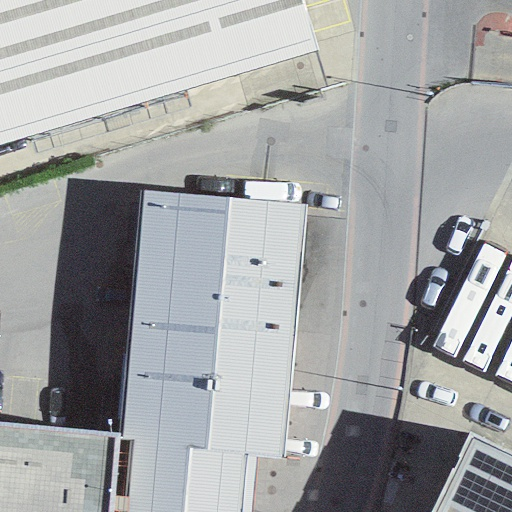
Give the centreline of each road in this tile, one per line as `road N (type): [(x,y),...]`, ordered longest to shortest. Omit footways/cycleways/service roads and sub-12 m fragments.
road 1 (unclassified): [(342,511),(380,298),(394,0)]
road 2 (unknown): [(0,238),(170,156),(388,121)]
